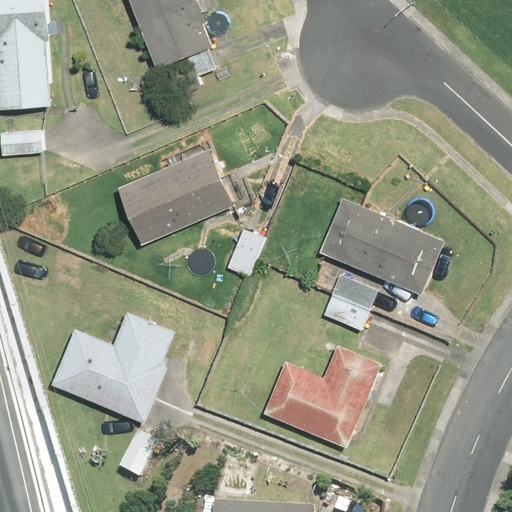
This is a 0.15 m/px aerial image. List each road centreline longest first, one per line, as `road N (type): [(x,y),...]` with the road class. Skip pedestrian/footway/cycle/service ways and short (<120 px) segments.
road 1 (residential): [(343,0),(511,156)]
road 2 (tertiary): [(511,372),(449,511)]
